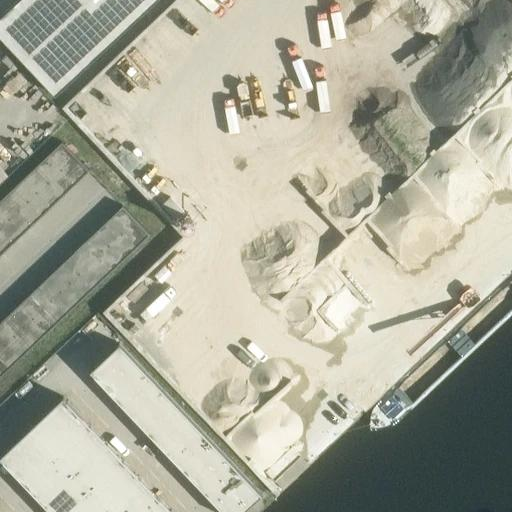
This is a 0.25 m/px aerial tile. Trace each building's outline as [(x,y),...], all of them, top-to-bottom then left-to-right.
[(16,0),(0,15),(0,34),(56,95),(157,0),(16,0)] [(62,141),(0,199),(0,255),(90,170),(62,141)] [(123,205),(0,321),(0,376),(151,234),(123,205)] [(90,370),(224,511),(242,511),(262,493),(119,343),(90,370)] [(0,455),(0,457),(52,511),(173,511),(63,396),(0,455)]
